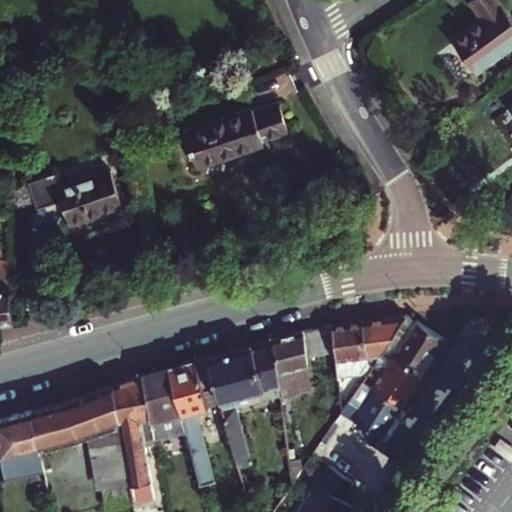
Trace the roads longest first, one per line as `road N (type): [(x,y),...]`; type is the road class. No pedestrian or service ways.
road 1 (tertiary): [(0,372),(290,293),(419,271)]
road 2 (residential): [(314,39),(407,200),(419,271)]
